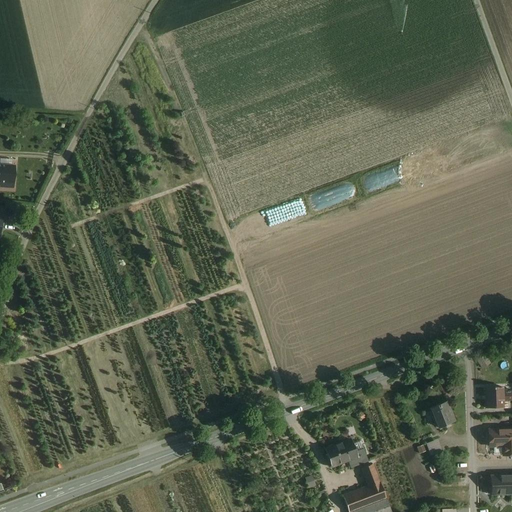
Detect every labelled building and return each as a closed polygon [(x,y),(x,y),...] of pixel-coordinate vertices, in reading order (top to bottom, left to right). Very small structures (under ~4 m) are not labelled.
[(13,166),(0,164),(0,182),(4,183),(4,187),(12,188),(13,166)] [(501,387),(484,388),(485,408),(502,407),(502,401),(501,392),(501,387)] [(511,391),(501,392),(502,401),(511,400),(511,391)] [(453,421),(446,402),(430,408),(437,427),(453,421)] [(511,428),(487,430),(488,446),(502,446),(511,445),(511,428)] [(440,438),(427,442),(431,455),(444,451),(440,438)] [(331,467),(348,461),(356,457),(354,452),(350,439),(333,446),(331,444),(327,446),(327,448),(324,449),(331,467)] [(511,454),(511,445),(502,446),(502,455),(511,454)] [(356,457),(348,461),(350,467),(366,461),(362,449),(354,452),(356,457)] [(361,468),(367,486),(379,482),(372,464),(361,468)] [(511,475),(489,476),(490,495),(511,493),(511,475)] [(379,482),(367,486),(342,496),(348,511),(390,511),(379,482)]
